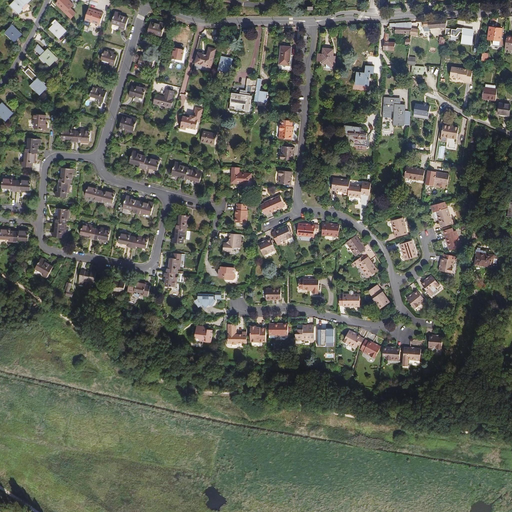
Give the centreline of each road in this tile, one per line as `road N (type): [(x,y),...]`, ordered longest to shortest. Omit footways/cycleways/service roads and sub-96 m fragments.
road 1 (residential): [(41,223),(40,239),(50,249),(147,268),(169,196)]
road 2 (tertiary): [(315,21),(511,9)]
road 3 (residential): [(146,1),(99,158)]
road 4 (tertiary): [(146,1),(201,19),(306,21)]
road 5 (residential): [(379,325),(291,308),(233,311)]
road 6 (residential): [(304,69),(297,209)]
road 7 (residential): [(297,209),(332,212),(362,228),(384,251),(395,285)]
